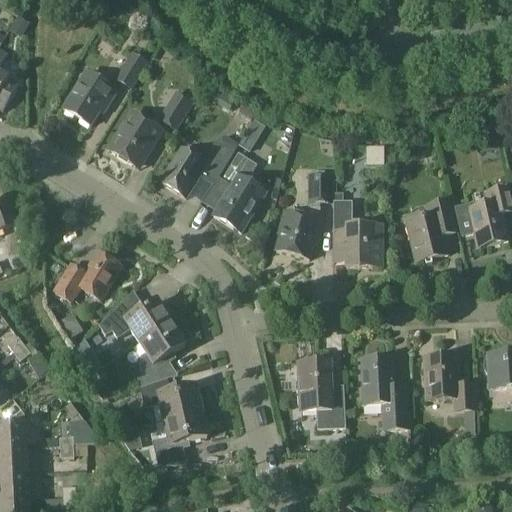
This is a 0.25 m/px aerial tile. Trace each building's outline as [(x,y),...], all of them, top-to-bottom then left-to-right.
[(20,38),(27,26),(16,19),(9,32),(20,38)] [(0,114),(1,115),(17,88),(0,77),(0,65),(6,56),(0,51),(0,114)] [(131,91),(148,65),(134,56),(117,83),(131,91)] [(107,107),(114,95),(84,76),(61,112),(89,129),(104,106),(107,107)] [(176,134),(193,106),(195,104),(179,94),(160,124),(176,134)] [(137,172),(161,135),(130,116),(107,153),(137,172)] [(492,123),(472,127),(476,143),(495,139),(492,123)] [(245,137),(238,149),(248,155),(255,144),(245,137)] [(213,187),(238,147),(224,138),(193,160),(180,152),(158,185),(184,202),(199,179),(213,187)] [(240,237),(264,197),(245,185),(257,165),(239,154),(221,182),(231,188),(212,219),(240,237)] [(311,180),(311,206),(330,206),(331,172),(319,172),(319,180),(311,180)] [(488,195),(491,210),(468,214),(467,211),(458,212),(463,236),(472,234),(476,253),(508,246),(503,222),(511,220),(511,214),(507,191),(488,195)] [(344,206),(344,197),(334,197),(335,236),(333,236),(333,265),(346,265),(346,270),(381,269),(381,229),(362,230),(362,225),(352,225),(352,205),(344,206)] [(0,233),(15,227),(6,204),(0,206),(0,233)] [(416,265),(448,258),(444,240),(457,237),(449,204),(430,208),(432,219),(407,224),(416,265)] [(315,246),(321,224),(284,215),(278,236),(281,237),(276,254),(309,263),(314,245),(315,246)] [(100,304),(121,270),(97,255),(85,274),(72,266),(54,295),(71,305),(80,292),(100,304)] [(138,346),(170,326),(156,305),(146,311),(134,293),(99,327),(106,338),(113,333),(119,341),(130,334),(138,346)] [(170,326),(138,346),(146,358),(141,362),(139,368),(144,375),(135,381),(141,390),(179,378),(167,360),(185,348),(170,326)] [(13,355),(23,347),(18,340),(8,348),(13,355)] [(23,347),(13,355),(19,364),(30,355),(23,347)] [(511,356),(488,358),(489,391),(511,390),(511,356)] [(458,389),(456,359),(424,361),(425,404),(454,402),(454,415),(474,413),(473,388),(458,389)] [(393,389),(392,362),(360,364),(362,409),(381,408),(382,435),(412,433),(411,418),(407,419),(406,388),(393,389)] [(329,389),(328,365),(298,367),(301,415),(317,414),(318,432),(345,430),(343,388),(329,389)] [(163,424),(200,415),(194,390),(171,395),(169,385),(141,391),(145,409),(159,406),(163,424)] [(200,415),(163,424),(167,440),(152,443),(158,469),(187,467),(183,450),(191,448),(190,444),(206,441),(200,415)] [(0,454),(26,453),(25,426),(0,427),(0,454)] [(73,450),(73,448),(73,440),(61,440),(62,451),(73,450)] [(61,441),(49,442),(49,450),(61,449),(61,441)] [(327,444),(328,457),(345,456),(345,444),(327,444)] [(73,450),(62,451),(62,461),(74,460),(73,450)] [(0,479),(28,478),(26,453),(0,454),(0,479)] [(0,505),(29,504),(28,478),(0,479),(0,505)] [(64,502),(76,502),(75,490),(64,491),(64,502)] [(76,502),(64,502),(65,511),(76,510),(76,502)]
